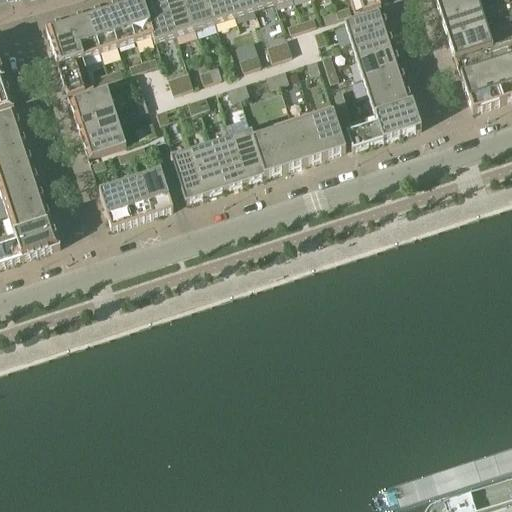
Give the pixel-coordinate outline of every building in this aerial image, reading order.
[(161,0),(157,0),(142,5),(141,6),(152,40),(151,40),(154,47),(175,40),(161,0)] [(195,34),(183,0),(161,0),(175,40),(195,34)] [(215,28),(205,0),(183,0),(195,34),(215,28)] [(235,21),(227,0),(205,0),(215,28),(235,21)] [(254,15),(248,0),(227,0),(235,21),(254,15)] [(274,8),(271,0),(248,0),(254,15),(274,8)] [(292,2),(290,0),(271,0),(274,8),(292,2)] [(380,10),(376,0),(347,0),(354,18),(380,10)] [(477,11),(473,0),(442,0),(434,3),(441,23),(477,11)] [(511,0),(473,0),(477,11),(484,31),(491,51),(454,63),(459,79),(480,72),(490,69),(510,63),(511,61),(511,0)] [(152,40),(141,6),(142,5),(140,2),(122,8),(134,45),(151,40),(152,40)] [(134,45),(122,8),(104,13),(117,51),(134,45)] [(349,20),(346,11),(334,15),(337,24),(349,20)] [(484,31),(477,11),(441,23),(447,43),(484,31)] [(117,51),(104,13),(87,19),(99,57),(117,51)] [(337,24),(334,15),(322,19),(325,28),(337,24)] [(350,47),(388,35),(381,16),(343,28),(350,47)] [(99,57),(87,19),(70,24),(83,62),(99,57)] [(314,31),(311,23),(299,27),(302,35),(314,31)] [(92,92),(83,62),(70,24),(44,33),(66,100),(92,92)] [(302,35),(299,27),(287,31),(290,39),(302,35)] [(491,51),(484,31),(447,43),(454,63),(491,51)] [(305,33),(131,90),(160,177),(171,212),(180,210),(345,156),(319,78),(315,66),(305,33)] [(325,48),(321,35),(313,38),(317,50),(325,48)] [(356,66),(394,53),(388,35),(350,47),(356,66)] [(362,84),(400,72),(394,53),(356,66),(362,84)] [(333,73),(329,61),(321,64),(325,76),(333,73)] [(156,71),(153,62),(141,66),(144,75),(156,71)] [(511,103),(511,68),(510,63),(490,69),(503,107),(511,103)] [(144,75),(141,66),(129,70),(132,79),(144,75)] [(503,107),(490,69),(480,72),(492,110),(503,107)] [(368,102),(406,90),(400,72),(362,84),(368,102)] [(492,110),(480,72),(459,79),(472,117),(492,110)] [(337,85),(333,73),(325,76),(329,88),(337,85)] [(121,82),(118,74),(106,78),(109,86),(121,82)] [(109,86),(106,78),(94,82),(97,90),(109,86)] [(0,113),(13,110),(4,82),(0,82),(0,113)] [(373,119),(411,107),(406,90),(368,102),(373,119)] [(113,113),(106,94),(68,106),(75,125),(113,113)] [(345,110),(341,98),(333,100),(337,112),(345,110)] [(420,134),(411,107),(373,119),(343,130),(351,154),(351,156),(420,134)] [(349,122),(345,110),(337,112),(341,124),(349,122)] [(119,132),(113,113),(75,125),(81,144),(119,132)] [(14,116),(0,120),(0,141),(21,135),(15,116),(14,116)] [(125,151),(119,132),(81,144),(87,163),(125,151)] [(0,162),(27,153),(21,135),(0,141),(0,162)] [(144,160),(142,152),(130,156),(133,164),(144,160)] [(0,182),(33,171),(27,153),(0,162),(0,182)] [(133,164),(130,156),(118,160),(120,168),(133,164)] [(104,173),(101,165),(89,169),(92,177),(104,173)] [(39,190),(33,171),(0,182),(0,199),(1,202),(39,190)] [(160,177),(139,184),(152,222),(172,215),(171,212),(160,177)] [(152,222),(139,184),(119,191),(131,228),(152,222)] [(45,208),(39,190),(1,202),(7,220),(45,208)] [(131,228),(119,191),(98,197),(111,235),(131,228)] [(50,225),(45,208),(7,220),(12,237),(50,225)] [(59,252),(50,225),(12,237),(21,264),(59,252)] [(0,271),(21,264),(12,237),(0,241),(0,271)]
